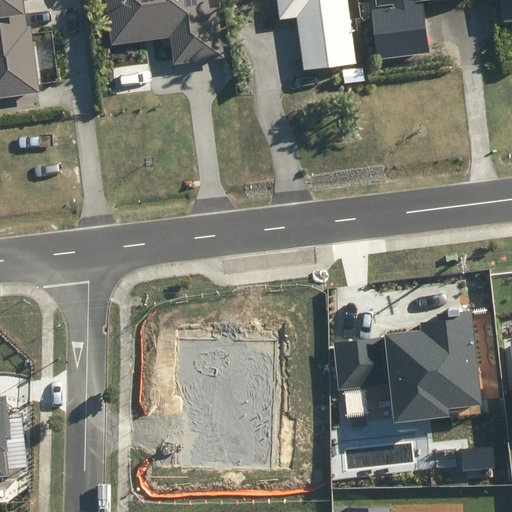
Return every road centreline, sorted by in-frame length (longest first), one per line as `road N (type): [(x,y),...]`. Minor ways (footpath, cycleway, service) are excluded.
road 1 (residential): [(86,250),(511,197)]
road 2 (residential): [(86,250),(83,511)]
